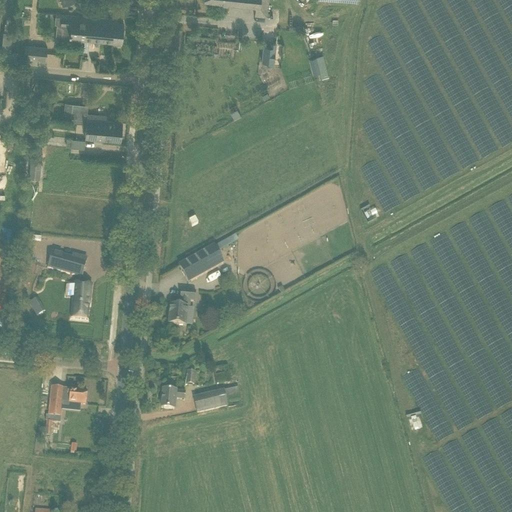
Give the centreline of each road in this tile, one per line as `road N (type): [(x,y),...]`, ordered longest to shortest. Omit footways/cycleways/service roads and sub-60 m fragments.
road 1 (tertiary): [(123,367),(158,0)]
road 2 (tertiary): [(111,511),(123,367)]
road 3 (unclassified): [(0,355),(123,367)]
